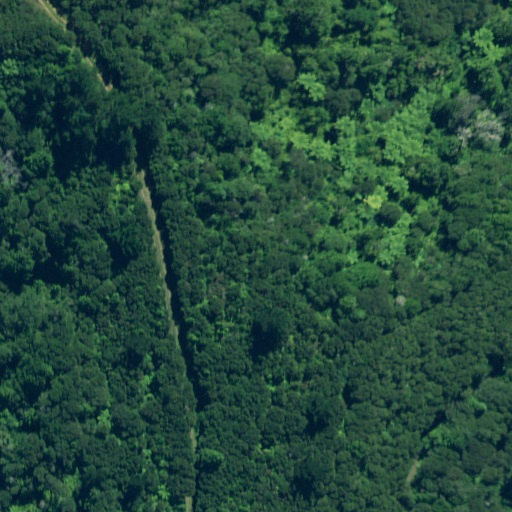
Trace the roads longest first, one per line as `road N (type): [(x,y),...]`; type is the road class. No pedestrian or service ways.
road 1 (track): [(179,511),(182,429),(129,210),(87,103),(24,0)]
road 2 (track): [(511,355),(449,395),(396,481),(389,511)]
